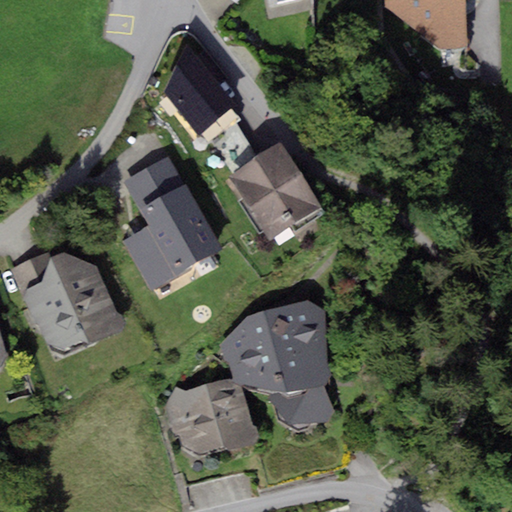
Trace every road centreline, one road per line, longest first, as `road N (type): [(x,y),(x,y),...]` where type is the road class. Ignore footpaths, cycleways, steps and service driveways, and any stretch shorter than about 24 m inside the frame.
road 1 (residential): [(177,0),(109,141),(0,242)]
road 2 (residential): [(177,0),(298,152)]
road 3 (residential): [(240,511),(361,486),(403,511)]
